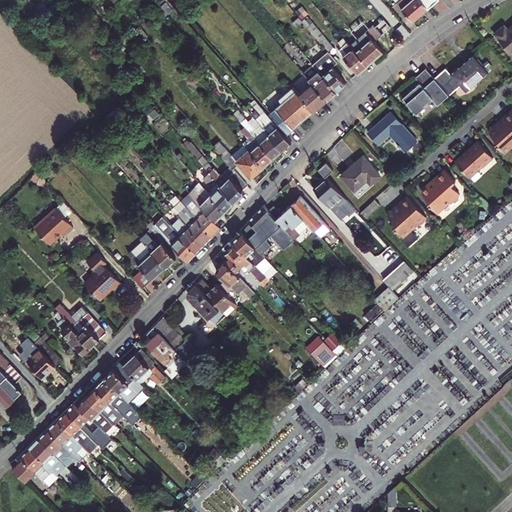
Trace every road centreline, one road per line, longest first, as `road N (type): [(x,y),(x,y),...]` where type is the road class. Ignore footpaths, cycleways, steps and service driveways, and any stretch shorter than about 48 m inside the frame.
road 1 (residential): [(0,461),(356,98),(432,30),(482,0)]
road 2 (residential): [(511,88),(410,176)]
